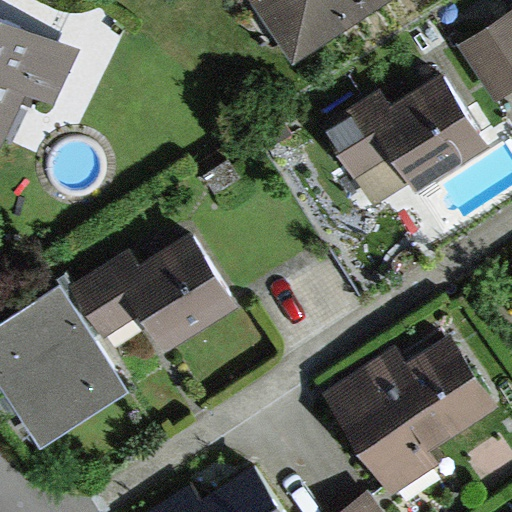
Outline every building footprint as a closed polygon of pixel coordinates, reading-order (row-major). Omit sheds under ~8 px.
[(0,0),(0,160),(29,101),(51,112),(85,42),(0,0)] [(246,0),(284,58),(376,0),(246,0)] [(511,2),(463,35),(501,92),(511,84),(511,2)] [(413,175),(416,181),(489,136),(442,61),(390,94),(381,79),(351,98),(353,102),(327,118),(377,198),(413,175)] [(242,299),(192,221),(141,254),(131,238),(67,279),(102,332),(141,308),(166,347),(242,299)] [(60,269),(0,309),(0,368),(41,430),(129,372),(102,332),(67,279),(60,269)] [(496,398),(448,323),(406,350),(397,336),(324,383),(390,486),(437,457),(427,442),(496,398)] [(288,511),(254,456),(198,491),(191,479),(137,511),(288,511)] [(386,511),(367,485),(328,511),(386,511)]
